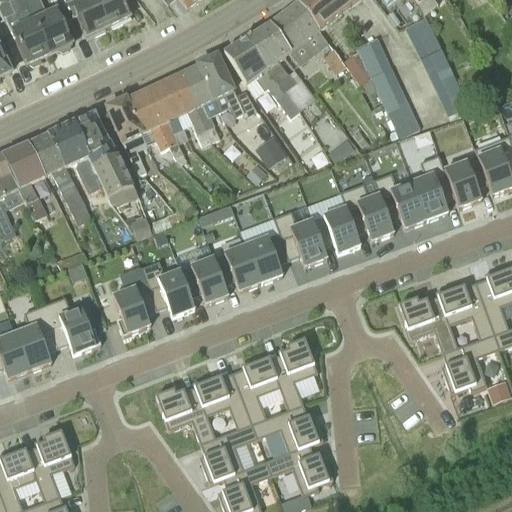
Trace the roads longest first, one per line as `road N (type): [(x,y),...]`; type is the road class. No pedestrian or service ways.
road 1 (residential): [(0,420),(511,227)]
road 2 (tertiary): [(0,133),(259,0)]
